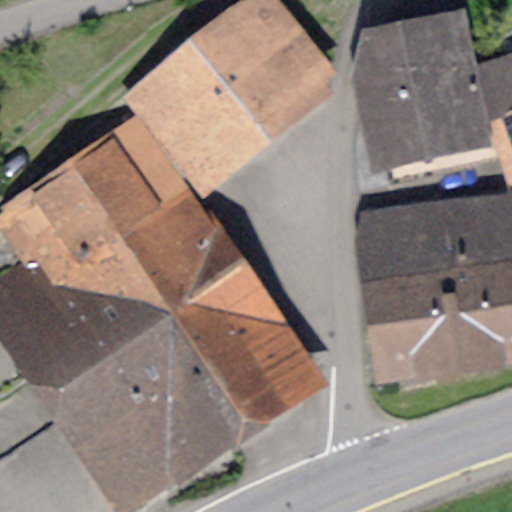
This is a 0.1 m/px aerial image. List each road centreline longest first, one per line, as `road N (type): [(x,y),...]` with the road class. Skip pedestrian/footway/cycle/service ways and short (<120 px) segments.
road 1 (residential): [(382,0),(352,77),(340,144),(327,491)]
road 2 (primary): [(511,422),(327,491)]
